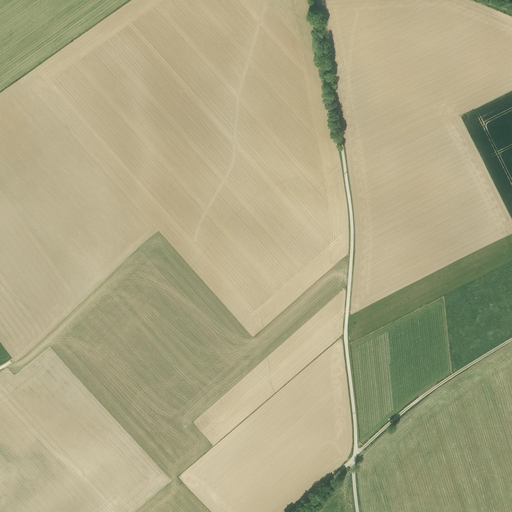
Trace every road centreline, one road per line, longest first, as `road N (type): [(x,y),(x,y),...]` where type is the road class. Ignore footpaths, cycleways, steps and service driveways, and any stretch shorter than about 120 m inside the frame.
road 1 (unclassified): [(357,511),(345,338),(351,217),(312,0)]
road 2 (track): [(511,339),(406,408),(299,511)]
